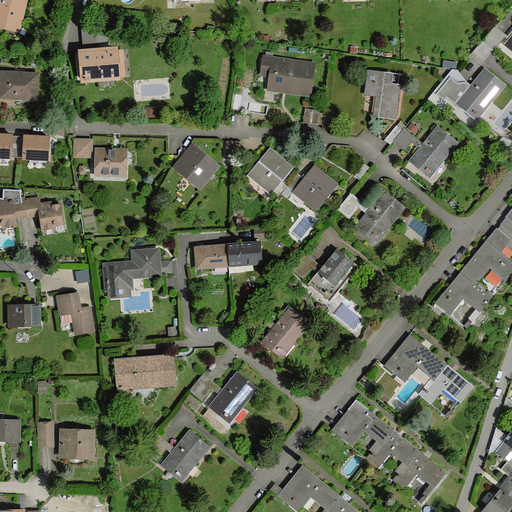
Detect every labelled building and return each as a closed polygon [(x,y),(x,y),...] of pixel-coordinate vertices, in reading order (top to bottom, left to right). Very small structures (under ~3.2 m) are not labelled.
[(27,0),(0,0),(0,29),(19,34),(27,0)] [(506,36),(496,28),(484,42),(494,51),(506,36)] [(117,49),(77,53),(81,86),(120,81),(117,49)] [(315,64),(261,56),(257,79),(266,81),(264,91),(310,98),(315,64)] [(451,97),(450,98),(477,120),(505,85),(484,68),(470,86),(451,70),(438,87),(451,97)] [(391,83),(392,73),(367,70),(364,95),(375,96),(372,116),(394,119),(399,84),(391,83)] [(39,74),(0,71),(0,76),(0,98),(37,102),(39,74)] [(306,109),(305,122),(330,123),(331,110),(306,109)] [(396,126),(384,140),(390,145),(393,141),(402,131),(396,126)] [(458,143),(438,126),(423,144),(419,148),(409,160),(430,178),(458,143)] [(419,148),(423,144),(404,128),(402,131),(393,141),(404,150),(411,142),(419,148)] [(13,136),(0,135),(0,161),(11,162),(13,136)] [(50,138),(24,137),(22,161),(48,163),(50,138)] [(126,179),(127,150),(93,149),(93,141),(75,140),(75,159),(93,159),(92,179),(126,179)] [(190,145),(170,170),(198,192),(218,168),(190,145)] [(293,168),(270,148),(249,174),(272,194),(293,168)] [(314,166),(293,191),(316,211),(337,186),(314,166)] [(383,192),(355,227),(375,244),(404,209),(383,192)] [(62,223),(59,203),(51,205),(50,201),(39,203),(39,197),(24,199),(24,198),(0,201),(0,222),(0,223),(1,227),(16,225),(15,216),(27,215),(27,216),(38,214),(40,230),(54,229),(53,224),(62,223)] [(511,230),(511,221),(505,217),(499,225),(510,233),(511,230)] [(496,228),(436,301),(451,313),(463,298),(479,311),(495,293),(480,280),(490,268),(505,280),(511,270),(511,263),(500,253),(511,240),(496,228)] [(259,265),(257,243),(195,249),(197,267),(229,264),(230,267),(259,265)] [(161,275),(159,248),(131,250),(132,261),(103,264),(105,290),(107,290),(108,297),(130,296),(129,288),(132,288),(131,277),(161,275)] [(356,267),(335,249),(307,282),(328,300),(356,267)] [(91,269),(78,269),(78,280),(91,280),(91,269)] [(77,292),(56,296),(60,314),(71,312),(75,334),(94,330),(90,306),(80,308),(77,292)] [(40,302),(9,302),(9,325),(40,325),(40,302)] [(282,357),(310,322),(289,305),(260,340),(282,357)] [(409,332),(383,364),(405,382),(418,367),(434,380),(422,394),(431,401),(442,387),(461,402),(474,386),(409,332)] [(176,384),(173,354),(114,359),(117,389),(176,384)] [(258,386),(237,370),(210,405),(230,421),(258,386)] [(197,393),(212,394),(213,378),(198,378),(197,393)] [(356,398),(331,428),(351,445),(363,430),(378,442),(366,457),(378,466),(390,452),(406,465),(395,479),(405,488),(417,474),(434,488),(447,473),(356,398)] [(241,421),(249,411),(245,407),(236,418),(241,421)] [(21,418),(0,417),(0,440),(20,441),(21,418)] [(54,420),(38,420),(38,446),(55,447),(54,420)] [(95,427),(61,426),(60,458),(94,459),(95,427)] [(211,446),(190,428),(161,463),(182,481),(211,446)] [(511,430),(496,450),(511,463),(511,430)] [(359,511),(301,465),(276,495),(296,511),(297,511),(310,497),(326,509),(323,511),(359,511)] [(511,472),(479,511),(505,511),(511,504),(511,472)]
